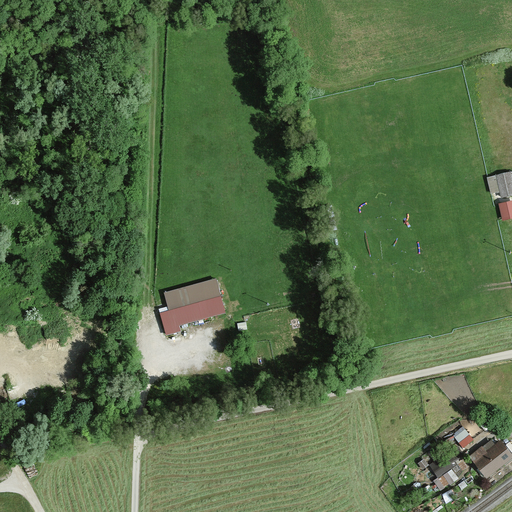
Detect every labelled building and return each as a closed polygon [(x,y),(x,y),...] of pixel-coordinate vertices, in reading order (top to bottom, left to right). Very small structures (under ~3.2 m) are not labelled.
[(511,174),(499,177),(502,198),(511,196),(511,174)] [(511,204),(500,207),(503,221),(511,219),(511,204)] [(183,329),(182,323),(227,312),(218,276),(164,289),(168,306),(160,308),(166,333),(183,329)] [(465,425),(453,433),(464,447),(475,439),(465,425)] [(481,445),(468,455),(486,478),(511,458),(511,450),(502,438),(494,444),(491,440),(483,447),(481,445)] [(438,476),(452,469),(454,472),(466,465),(457,448),(430,463),(438,476)]
